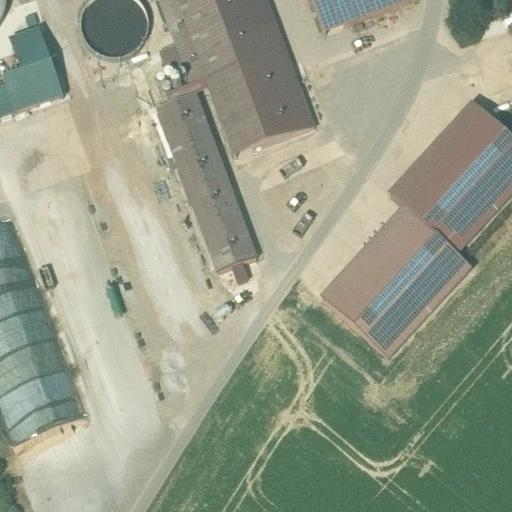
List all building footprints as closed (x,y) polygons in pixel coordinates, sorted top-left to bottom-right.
[(146,42),(149,29),(146,16),(138,5),(131,0),(97,0),(90,5),(83,17),(80,30),(83,43),(90,54),(102,61),(115,63),(128,61),(139,53),(146,42)] [(265,0),(157,0),(176,48),(183,69),(190,88),(205,82),(285,53),(265,0)] [(418,0),(310,0),(325,37),(419,1),(418,0)] [(39,33),(9,44),(21,78),(51,67),(39,33)] [(176,48),(161,54),(169,74),(183,69),(176,48)] [(285,53),(205,82),(234,159),(314,129),(285,53)] [(21,78),(3,84),(15,118),(63,101),(51,67),(21,78)] [(256,262),(195,98),(157,112),(218,276),(256,262)] [(511,146),(472,110),(390,199),(405,212),(323,302),(388,362),(469,273),(455,260),(511,197),(511,146)] [(132,511),(172,445),(76,177),(9,201),(119,511),(132,511)]
